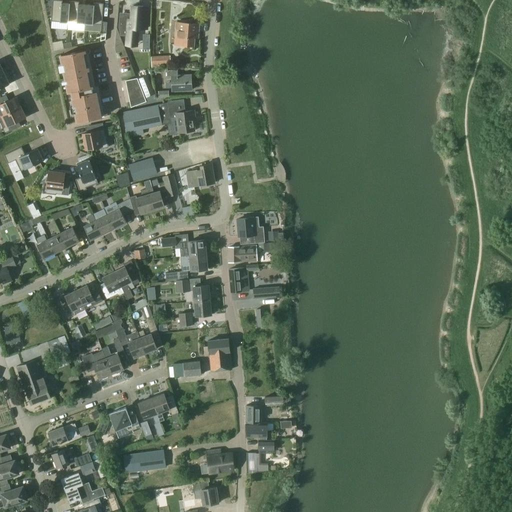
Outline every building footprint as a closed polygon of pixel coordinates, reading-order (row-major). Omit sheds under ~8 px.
[(63,0),(57,0),(52,0),(51,21),(52,21),(67,22),(68,22),(70,3),(69,3),(62,3),(63,0)] [(69,3),(70,3),(68,22),(85,24),(86,5),(79,4),(79,2),(69,1),(69,3)] [(86,5),(85,24),(101,25),(102,25),(102,21),(104,3),(94,3),(93,5),(86,5)] [(145,28),(147,28),(147,21),(146,21),(147,7),(143,7),(143,6),(133,5),(132,19),(128,19),(128,21),(121,21),(120,25),(122,25),(121,29),(123,29),(122,34),(127,34),(127,38),(137,38),(138,29),(145,29),(145,28)] [(173,21),(172,11),(154,12),(155,22),(173,21)] [(199,24),(176,22),(175,45),(194,46),(195,32),(198,32),(199,24)] [(85,50),(61,55),(68,92),(72,91),(73,96),(72,97),(77,122),(101,117),(96,92),(93,92),(85,50)] [(177,75),(177,70),(167,71),(168,78),(172,78),(172,91),(192,90),(191,75),(177,75)] [(4,72),(0,74),(0,88),(10,84),(4,72)] [(147,97),(154,95),(147,75),(140,78),(147,97)] [(137,78),(126,80),(131,107),(146,101),(137,78)] [(2,97),(0,97),(0,116),(20,107),(16,97),(5,102),(2,97)] [(127,111),(123,112),(127,132),(143,129),(171,123),(170,118),(176,117),(177,123),(178,122),(179,133),(195,131),(193,118),(195,117),(194,111),(185,112),(184,105),(169,107),(168,102),(131,110),(130,110),(127,111)] [(20,107),(0,116),(0,122),(5,134),(17,128),(14,123),(25,117),(20,107)] [(90,132),(83,134),(86,149),(100,147),(100,149),(108,147),(106,135),(105,135),(103,123),(89,126),(90,132)] [(21,147),(4,155),(8,163),(15,160),(15,159),(25,154),(21,147)] [(15,160),(8,163),(16,181),(24,177),(21,171),(43,160),(38,148),(25,154),(15,159),(15,160)] [(152,158),(129,165),(134,181),(157,173),(152,158)] [(90,159),(77,164),(81,177),(85,188),(86,187),(98,183),(90,159)] [(190,188),(214,183),(211,165),(201,166),(202,170),(187,172),(190,188)] [(45,185),(44,193),(56,195),(56,194),(69,195),(70,182),(64,181),(65,173),(49,171),(47,185),(45,185)] [(169,196),(178,194),(173,175),(164,177),(169,196)] [(81,177),(76,179),(80,192),(87,189),(86,187),(85,188),(81,177)] [(150,180),(144,181),(146,188),(153,210),(165,206),(160,191),(154,193),(152,187),(150,180)] [(136,196),(130,197),(130,198),(133,208),(139,206),(141,213),(153,210),(146,188),(141,190),(142,196),(136,198),(136,196)] [(120,209),(123,215),(134,209),(130,198),(118,204),(120,209)] [(37,210),(34,203),(28,206),(34,219),(41,215),(39,210),(37,210)] [(184,216),(196,215),(194,205),(182,208),(184,216)] [(123,215),(120,209),(108,214),(115,229),(127,223),(123,215)] [(91,223),(84,226),(91,240),(103,234),(96,220),(93,214),(88,217),(91,223)] [(108,214),(96,220),(103,234),(115,229),(108,214)] [(256,243),(264,242),(265,242),(263,227),(258,227),(256,225),(255,218),(237,220),(239,237),(251,236),(252,243),(256,243)] [(34,228),(31,220),(21,225),(24,232),(34,228)] [(73,227),(61,233),(67,247),(79,241),(73,227)] [(278,230),(269,231),(269,241),(279,240),(278,230)] [(67,247),(61,233),(49,238),(56,252),(67,247)] [(176,246),(175,237),(161,238),(162,247),(176,246)] [(44,258),(56,252),(49,238),(37,244),(44,258)] [(190,256),(206,255),(205,240),(180,243),(181,257),(190,256)] [(256,246),(229,247),(229,262),(257,260),(257,252),(256,246)] [(147,258),(145,249),(135,251),(137,259),(147,258)] [(206,255),(190,256),(191,264),(182,265),(183,272),(208,269),(206,255)] [(3,285),(13,281),(8,269),(16,266),(12,256),(1,261),(3,266),(0,267),(0,282),(2,282),(3,285)] [(247,268),(230,270),(231,291),(249,290),(248,273),(248,271),(259,270),(258,265),(247,266),(247,268)] [(125,266),(114,271),(124,293),(127,299),(133,297),(127,283),(132,281),(134,285),(139,283),(134,272),(129,274),(125,266)] [(105,281),(100,284),(101,287),(106,298),(112,296),(117,294),(120,295),(124,293),(114,271),(103,277),(105,281)] [(166,281),(176,280),(179,280),(178,272),(165,273),(166,281)] [(193,290),(194,301),(211,300),(209,285),(189,287),(188,279),(179,280),(176,280),(178,292),(193,290)] [(87,285),(76,290),(85,309),(86,309),(94,305),(93,305),(102,300),(97,290),(91,293),(87,285)] [(280,297),(279,286),(253,288),(254,299),(280,297)] [(68,317),(85,309),(76,290),(65,295),(69,303),(63,306),(68,317)] [(24,315),(31,314),(29,300),(22,301),(24,315)] [(211,300),(194,301),(195,312),(180,313),(181,326),(193,325),(192,317),(212,315),(211,300)] [(139,309),(136,303),(131,305),(134,312),(139,309)] [(265,309),(257,309),(258,327),(266,326),(265,309)] [(145,318),(150,331),(156,328),(152,316),(145,318)] [(122,327),(116,330),(119,338),(121,343),(127,340),(134,357),(146,353),(138,332),(137,331),(126,335),(123,327),(122,327)] [(103,329),(95,332),(98,339),(105,336),(103,329)] [(86,335),(84,330),(74,334),(77,339),(86,335)] [(143,330),(138,332),(146,353),(157,349),(151,334),(145,336),(143,330)] [(12,333),(5,334),(6,344),(13,343),(12,333)] [(64,355),(58,338),(47,342),(54,359),(64,355)] [(123,350),(121,343),(119,338),(113,340),(118,352),(123,350)] [(79,339),(71,343),(74,350),(79,347),(79,346),(82,344),(79,339)] [(230,351),(229,339),(208,341),(209,354),(210,353),(211,371),(231,369),(230,351)] [(109,350),(103,353),(105,358),(111,373),(124,369),(118,353),(111,355),(109,350)] [(105,358),(102,351),(93,355),(92,353),(82,357),(88,371),(96,368),(99,378),(111,373),(105,358)] [(66,355),(64,355),(61,356),(64,366),(69,364),(66,355)] [(37,358),(27,362),(41,401),(51,397),(49,392),(53,390),(51,383),(47,384),(37,358)] [(201,375),(200,361),(173,363),(174,377),(201,375)] [(41,401),(27,362),(17,366),(31,404),(41,401)] [(151,398),(160,421),(165,420),(162,412),(170,409),(164,393),(151,398)] [(283,396),(265,397),(266,406),(284,405),(284,404),(283,397),(283,396)] [(160,421),(151,398),(139,403),(145,418),(152,415),(155,423),(160,421)] [(246,406),(246,422),(261,422),(260,406),(246,406)] [(109,414),(115,430),(118,438),(134,433),(133,430),(140,428),(135,414),(130,416),(126,408),(109,414)] [(95,420),(101,417),(99,411),(92,413),(95,420)] [(147,421),(140,423),(145,437),(147,441),(153,438),(152,434),(147,421)] [(182,421),(175,424),(177,430),(184,427),(182,421)] [(53,445),(68,439),(66,433),(77,429),(74,422),(48,432),(53,445)] [(102,422),(98,430),(103,433),(107,424),(102,422)] [(261,422),(246,422),(246,437),(259,437),(259,440),(258,440),(258,450),(275,450),(275,440),(266,440),(266,438),(267,438),(267,431),(274,431),(274,422),(267,422),(261,422)] [(91,433),(88,425),(79,428),(82,436),(91,433)] [(0,450),(9,448),(8,446),(9,443),(6,434),(0,436),(0,450)] [(96,442),(94,434),(87,437),(90,444),(96,442)] [(72,447),(52,454),(57,468),(77,461),(72,447)] [(220,454),(219,449),(206,451),(209,473),(234,470),(232,452),(220,454)] [(164,450),(123,455),(126,473),(139,471),(166,468),(164,450)] [(249,465),(259,465),(259,452),(249,452),(249,465)] [(91,461),(89,454),(77,457),(80,465),(91,461)] [(0,458),(1,458),(1,457),(0,457),(0,479),(17,474),(16,472),(18,469),(15,460),(0,464),(0,458)] [(80,466),(84,476),(96,471),(92,462),(80,466)] [(61,479),(66,490),(83,484),(79,472),(61,479)] [(209,488),(208,481),(193,484),(195,498),(202,497),(204,505),(219,502),(220,501),(220,495),(218,494),(217,494),(215,487),(209,488)] [(9,484),(9,483),(0,486),(0,498),(3,498),(5,506),(25,500),(25,498),(26,495),(23,486),(8,491),(6,485),(9,484)] [(105,495),(111,493),(109,488),(103,490),(102,487),(89,492),(85,483),(66,490),(70,503),(81,499),(83,504),(94,500),(93,499),(105,495)] [(172,497),(177,492),(171,487),(166,493),(172,497)]
